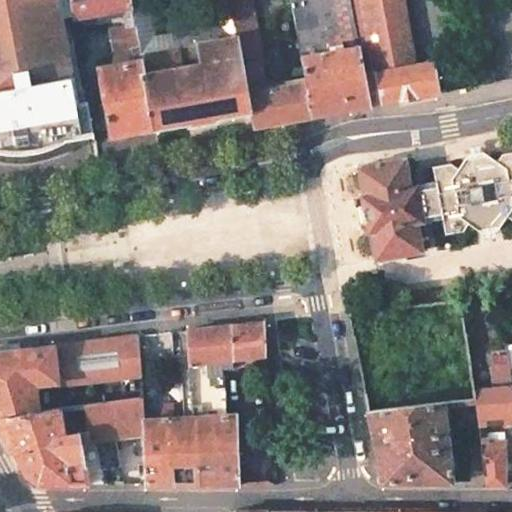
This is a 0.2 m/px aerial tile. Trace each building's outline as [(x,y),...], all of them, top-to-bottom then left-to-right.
[(0,0),(0,147),(2,147),(9,148),(17,148),(24,147),(33,147),(45,144),(54,140),(62,136),(91,131),(86,102),(78,103),(58,0),(0,0)] [(70,0),(73,15),(125,8),(126,13),(128,26),(135,25),(130,0),(70,0)] [(215,0),(220,26),(233,24),(229,0),(215,0)] [(229,0),(233,24),(236,38),(249,113),(251,128),(273,124),(311,117),(305,83),(265,90),(260,63),(263,62),(251,0),(229,0)] [(320,0),(291,0),(305,83),(311,117),(324,114),(371,106),(365,73),(351,0),(329,0),(336,37),(342,36),(343,43),(337,44),(338,50),(330,51),(320,0)] [(402,0),(351,0),(365,73),(414,65),(402,0)] [(125,8),(73,15),(74,22),(126,13),(125,8)] [(116,65),(98,69),(110,136),(130,133),(154,129),(140,54),(135,25),(128,26),(110,30),(114,50),(132,48),(134,62),(116,65)] [(236,38),(140,54),(154,129),(188,123),(188,126),(202,124),(215,121),(215,118),(249,113),(236,38)] [(116,65),(134,62),(132,48),(114,50),(116,65)] [(414,65),(365,73),(371,106),(412,99),(441,93),(435,62),(414,65)] [(407,158),(358,167),(363,195),(361,195),(367,233),(371,233),(376,262),(424,252),(419,223),(443,218),(447,233),(452,232),(470,229),(472,223),(481,231),(501,228),(506,217),(511,220),(511,153),(504,155),(499,163),(489,154),(467,158),(461,171),(453,165),(444,166),(435,168),(438,182),(412,187),(407,158)] [(362,301),(347,303),(349,314),(363,312),(362,301)] [(186,331),(189,418),(226,415),(223,360),(268,356),(265,323),(233,326),(186,331)] [(18,350),(0,351),(0,416),(62,409),(86,407),(141,401),(141,388),(85,393),(39,398),(35,366),(57,364),(60,386),(66,385),(67,387),(84,386),(140,380),(139,336),(18,350)] [(491,391),(473,392),(474,403),(477,421),(511,417),(507,369),(490,370),(491,391)] [(140,380),(84,386),(85,393),(141,388),(140,380)] [(97,484),(105,484),(103,470),(120,468),(114,437),(143,435),(142,421),(141,401),(86,407),(88,428),(65,431),(62,409),(0,416),(0,423),(11,445),(26,474),(41,484),(97,484)] [(474,403),(458,404),(461,427),(477,426),(477,421),(474,403)] [(443,405),(367,409),(371,429),(381,482),(453,483),(443,405)] [(221,485),(240,485),(236,414),(226,415),(189,418),(142,421),(143,435),(145,485),(170,485),(221,485)] [(499,443),(480,444),(482,461),(484,483),(485,486),(504,487),(499,443)] [(482,461),(470,463),(472,483),(484,483),(482,461)]
